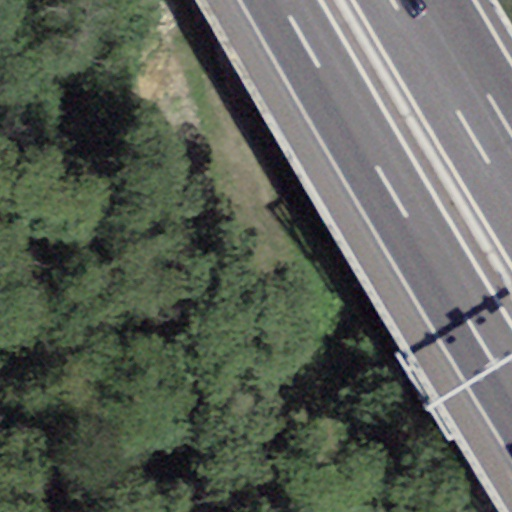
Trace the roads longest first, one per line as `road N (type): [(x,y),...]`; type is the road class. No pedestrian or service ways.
road 1 (motorway): [(274,0),(511,405)]
road 2 (motorway): [(511,186),(398,0)]
